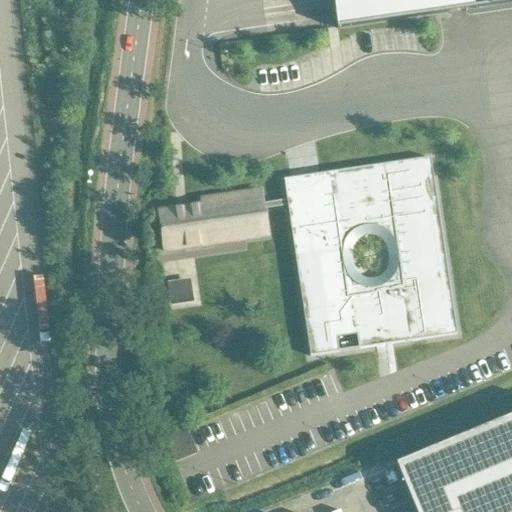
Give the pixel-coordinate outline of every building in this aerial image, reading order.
[(511,0),(333,0),(337,27),(418,16),(474,8),(511,2),(511,0)] [(342,48),(340,34),(287,42),(290,67),(325,62),(323,51),(342,48)] [(416,138),(415,127),(378,128),(379,140),(416,138)] [(280,202),(263,204),(261,191),(201,201),(202,206),(158,213),(163,251),(268,236),(264,211),(288,207),(293,241),(299,240),(316,354),(310,355),(310,357),(360,349),(359,343),(406,336),(407,342),(456,335),(456,333),(450,334),(433,220),(438,219),(429,161),(430,160),(430,159),(386,165),(387,172),(323,182),(325,195),(289,200),(287,201),(280,202)] [(511,511),(511,416),(395,465),(414,511),(511,511)]
